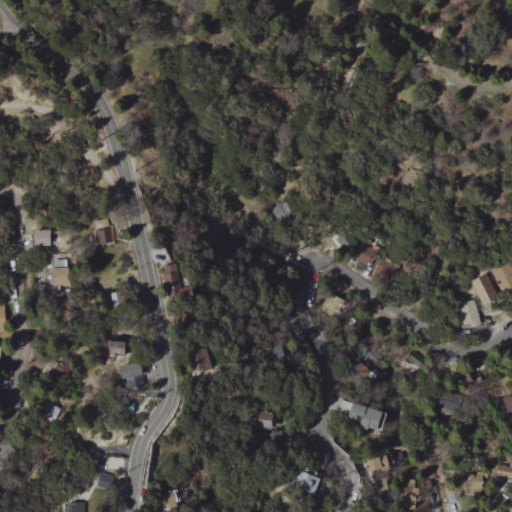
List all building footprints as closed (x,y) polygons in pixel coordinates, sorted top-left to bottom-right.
[(279,225),(293,216),(284,202),(270,210),(279,225)] [(108,245),(107,230),(94,231),(95,245),(108,245)] [(51,247),(51,232),(31,231),(31,246),(51,247)] [(360,263),(367,260),(367,262),(375,259),(372,250),(357,255),(360,263)] [(69,260),(54,261),(54,286),(69,286),(69,260)] [(375,272),(390,281),(397,268),(382,260),(375,272)] [(189,288),(183,263),(165,267),(171,290),(180,288),(182,300),(200,295),(198,286),(189,288)] [(511,270),(494,273),(498,293),(511,290),(511,270)] [(486,275),(471,281),(481,306),(497,299),(486,275)] [(130,306),(125,291),(111,295),(116,310),(130,306)] [(480,325),(472,300),(454,307),(462,331),(480,325)] [(133,342),(117,341),(117,354),(133,355),(133,342)] [(131,389),(150,388),(149,364),(130,364),(131,389)] [(60,410),(49,403),(42,416),(52,422),(60,410)] [(358,428),(379,432),(382,412),(350,407),(348,420),(359,422),(358,428)] [(247,429),(272,430),(272,415),(247,414),(247,429)] [(364,463),(367,473),(384,468),(381,458),(364,463)] [(494,479),(511,480),(511,467),(495,467),(494,479)] [(319,477),(298,468),(290,486),(312,495),(319,477)] [(117,474),(99,475),(100,491),(117,490),(117,474)] [(481,478),(466,477),(465,487),(480,488),(481,478)]
